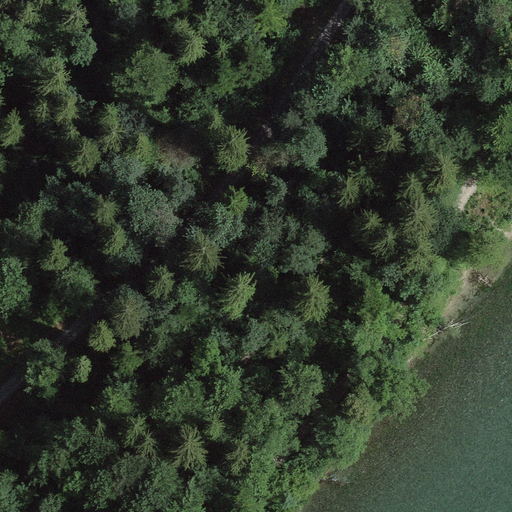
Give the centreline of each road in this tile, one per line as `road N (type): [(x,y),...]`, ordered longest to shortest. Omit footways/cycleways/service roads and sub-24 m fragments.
road 1 (track): [(351,0),(207,210),(0,399)]
road 2 (unknown): [(511,119),(382,342),(256,511)]
